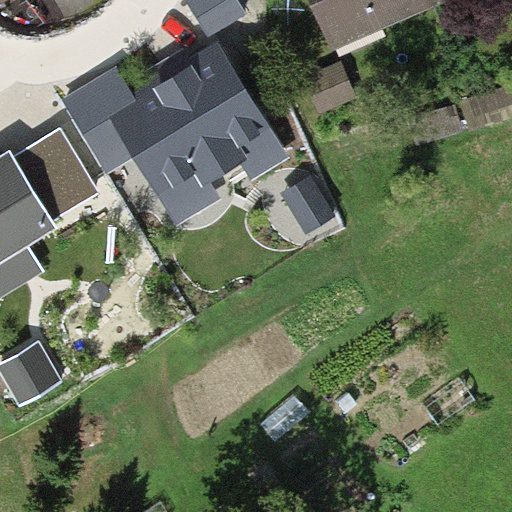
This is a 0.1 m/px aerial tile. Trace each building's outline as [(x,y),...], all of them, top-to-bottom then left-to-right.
[(0,0),(0,8),(14,0),(0,0)] [(237,0),(188,0),(210,36),(246,14),(237,0)] [(442,0),(308,0),(332,55),(445,7),(442,0)] [(292,155),(223,45),(174,75),(139,96),(120,65),(65,99),(111,173),(136,158),(178,225),(221,199),(211,183),(244,162),(254,178),(292,155)] [(343,64),(308,80),(324,117),(359,101),(343,64)] [(511,87),(395,127),(404,154),(511,117),(511,87)] [(101,191),(63,128),(14,157),(11,151),(0,157),(0,296),(44,270),(29,245),(56,229),(51,221),(101,191)] [(312,176),(287,190),(310,230),(335,216),(312,176)] [(57,379),(40,347),(4,367),(22,399),(57,379)]
